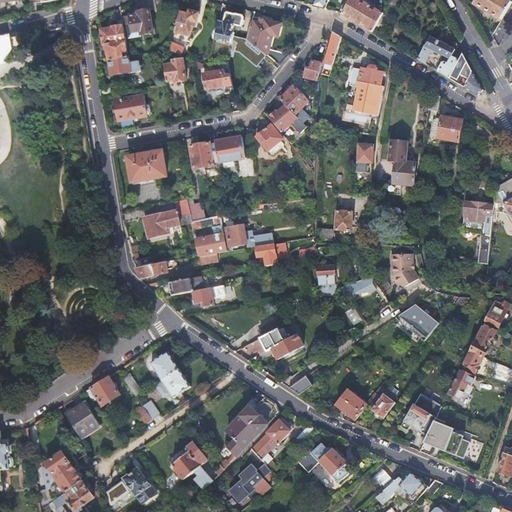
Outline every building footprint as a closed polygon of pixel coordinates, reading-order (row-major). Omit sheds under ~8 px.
[(316,0),(314,6),(326,9),(330,0),(316,0)] [(349,0),(344,9),(341,13),(359,24),(381,38),(393,18),(403,0),(389,0),(382,11),(363,1),(363,0),(349,0)] [(349,0),(345,0),(341,7),(344,9),(349,0)] [(477,0),(474,5),(501,22),(511,1),(511,0),(504,0),(505,1),(503,0),(477,0)] [(107,46),(109,61),(130,58),(122,7),(114,10),(117,24),(119,23),(120,27),(113,28),(113,30),(103,32),(105,47),(107,46)] [(126,16),(129,34),(142,32),(143,35),(152,34),(152,35),(153,35),(153,34),(155,33),(151,10),(139,12),(140,15),(126,16)] [(189,15),(181,13),(176,32),(191,36),(195,23),(197,23),(200,14),(190,12),(189,15)] [(225,23),(219,22),(214,40),(220,41),(219,45),(224,47),(225,42),(233,44),(234,43),(238,44),(239,39),(240,37),(238,36),(238,35),(236,34),(237,33),(235,32),(236,26),(243,28),(246,19),(245,19),(245,17),(238,15),(237,16),(230,14),(227,16),(225,23)] [(268,55),(269,49),(273,35),(278,36),(281,24),(254,18),(248,40),(268,55)] [(393,18),(381,38),(396,47),(408,27),(393,18)] [(333,33),(322,73),(331,75),(341,37),(333,33)] [(446,46),(429,36),(417,59),(437,71),(441,64),(449,61),(452,55),(453,52),(446,47),(446,46)] [(0,39),(0,61),(7,60),(6,54),(8,54),(11,49),(9,38),(0,39)] [(268,55),(248,40),(247,41),(239,39),(238,44),(235,51),(241,53),(258,67),(268,55)] [(173,42),(171,50),(181,55),(184,47),(173,42)] [(269,49),(268,55),(281,65),(288,56),(283,52),(269,49)] [(211,51),(207,65),(221,63),(223,55),(211,51)] [(441,64),(437,71),(444,75),(449,78),(460,59),(452,55),(449,61),(441,64)] [(130,58),(109,61),(111,76),(131,73),(141,72),(140,62),(132,64),(131,57),(130,58)] [(234,57),(221,63),(225,70),(226,73),(230,72),(229,68),(238,64),(234,57)] [(172,63),(163,64),(166,81),(175,80),(176,81),(186,79),(182,58),(171,60),(172,63)] [(466,63),(460,59),(449,78),(456,83),(466,63)] [(319,78),(322,63),(313,60),(312,64),(309,63),(306,77),(318,80),(319,78)] [(473,71),(469,64),(466,63),(456,83),(463,87),(473,72),(473,71)] [(353,68),(350,79),(360,81),(380,85),(382,73),(376,72),(377,69),(375,68),(372,67),(370,67),(369,70),(362,69),(362,70),(353,68)] [(226,90),(233,89),(230,72),(226,73),(225,70),(204,74),(206,90),(225,87),(226,90)] [(480,83),(473,72),(463,87),(476,95),(483,90),(480,83)] [(378,117),(384,87),(379,86),(380,85),(360,81),(350,79),(349,85),(358,87),(353,111),(378,117)] [(112,85),(102,87),(103,95),(117,92),(116,86),(112,85)] [(282,101),(293,112),(296,115),(309,102),(295,87),(282,101)] [(440,96),(432,92),(431,110),(439,111),(440,96)] [(145,94),(115,99),(118,120),(149,115),(145,94)] [(277,111),(270,118),(275,123),(281,131),(282,132),(292,122),(298,127),(304,122),(296,115),(293,112),(290,114),(284,108),(279,113),(277,111)] [(442,118),(438,136),(459,140),(463,119),(442,115),(442,118)] [(431,135),(438,136),(442,118),(437,117),(433,120),(431,135)] [(281,131),(275,123),(260,136),(272,150),(284,139),(279,133),(281,131)] [(244,138),(217,142),(217,144),(220,163),(247,159),(244,138)] [(390,140),(388,161),(392,161),(390,182),(413,185),(415,164),(404,162),(406,143),(390,140)] [(193,146),(191,146),(195,169),(215,166),(215,164),(212,145),(211,143),(207,144),(202,145),(193,146)] [(212,145),(215,164),(220,163),(217,144),(212,145)] [(356,161),(356,171),(366,171),(366,161),(372,162),(373,145),(357,144),(357,145),(356,161)] [(163,152),(128,158),(133,183),(167,177),(163,152)] [(511,178),(500,178),(498,176),(495,202),(505,204),(506,205),(511,215),(511,178)] [(98,189),(97,179),(87,180),(89,191),(98,189)] [(188,199),(176,202),(178,211),(146,218),(151,238),(170,233),(169,228),(181,225),(180,217),(192,215),(188,199)] [(479,263),(489,264),(492,235),(495,204),(487,203),(486,202),(485,201),(484,200),(483,200),(481,199),(480,199),(478,199),(477,199),(476,200),(474,201),(473,202),(467,201),(464,229),(482,231),(479,263)] [(336,211),(335,229),(351,230),(353,212),(336,211)] [(180,217),(181,225),(193,222),(192,215),(180,217)] [(213,218),(193,222),(195,229),(203,227),(202,225),(223,220),(222,216),(213,218)] [(244,224),(228,227),(231,244),(248,241),(248,245),(255,243),(274,239),(272,229),(246,235),(244,224)] [(334,239),(335,229),(319,229),(319,239),(334,239)] [(228,249),(225,231),(206,235),(206,237),(197,239),(201,255),(218,251),(228,249)] [(268,266),(285,263),(281,244),(257,249),(259,258),(266,256),(268,266)] [(218,251),(201,255),(203,263),(220,260),(218,251)] [(412,263),(413,263),(412,254),(392,254),(392,276),(398,284),(406,286),(419,278),(413,269),(412,269),(412,263)] [(301,260),(298,260),(299,267),(307,265),(306,259),(301,260)] [(167,262),(137,268),(143,278),(169,272),(167,262)] [(334,265),(318,267),(320,284),(336,283),(334,265)] [(172,283),(175,296),(196,291),(193,278),(172,283)] [(229,297),(227,285),(196,291),(198,303),(206,301),(206,303),(207,306),(218,304),(216,299),(229,297)] [(341,288),(344,298),(350,296),(348,287),(341,288)] [(471,297),(460,297),(458,301),(464,306),(471,297)] [(501,304),(495,301),(485,321),(498,327),(510,303),(504,301),(501,304)] [(418,303),(400,315),(429,338),(440,322),(418,303)] [(498,327),(485,321),(471,350),(485,357),(486,357),(490,349),(489,348),(497,331),(500,333),(502,329),(498,327)] [(264,335),(260,338),(266,350),(272,348),(278,358),(304,345),(298,334),(286,340),(280,328),(279,328),(275,322),(261,329),(264,335)] [(511,333),(502,329),(500,333),(499,334),(508,338),(511,333)] [(485,357),(471,350),(463,367),(477,374),(485,357)] [(164,381),(182,369),(172,353),(153,364),(164,381)] [(193,387),(182,369),(164,381),(175,399),(193,387)] [(461,370),(449,395),(462,401),(466,392),(470,394),(477,377),(476,376),(471,373),(461,370)] [(130,375),(124,379),(137,398),(143,394),(130,375)] [(308,376),(290,387),(300,394),(314,384),(308,376)] [(121,394),(109,377),(86,391),(92,399),(97,396),(104,406),(121,394)] [(387,389),(388,388),(383,385),(377,393),(381,396),(387,389)] [(355,420),(369,404),(350,388),(337,405),(355,420)] [(395,396),(387,389),(381,396),(379,398),(373,406),(371,409),(383,418),(395,403),(392,401),(395,396)] [(143,394),(137,398),(144,407),(153,421),(155,423),(162,418),(152,403),(155,401),(148,391),(143,394)] [(412,426),(429,436),(437,418),(443,407),(421,394),(402,427),(409,432),(412,426)] [(369,404),(373,406),(379,398),(376,395),(369,404)] [(280,405),(268,398),(255,411),(252,408),(228,431),(235,439),(228,446),(238,455),(238,456),(281,412),(280,405)] [(84,403),(66,416),(81,439),(100,426),(84,403)] [(153,421),(144,407),(135,413),(144,427),(153,421)] [(291,425),(283,417),(252,449),(265,464),(266,465),(273,459),(267,453),(278,443),(279,445),(292,432),(288,427),(291,425)] [(429,436),(425,443),(426,443),(426,444),(433,447),(433,446),(465,460),(472,444),(464,440),(465,437),(455,433),(456,430),(445,425),(447,422),(437,418),(429,436)] [(317,429),(309,424),(297,436),(303,443),(317,429)] [(0,431),(0,500),(4,501),(3,493),(5,493),(2,473),(10,471),(9,458),(10,458),(9,445),(2,446),(0,432),(0,431)] [(313,454),(312,454),(321,463),(341,483),(351,473),(346,467),(349,464),(334,448),(330,451),(323,443),(313,454)] [(174,473),(183,483),(195,472),(201,467),(209,461),(202,454),(204,453),(199,447),(197,448),(194,444),(186,451),(188,453),(173,465),(177,471),(174,473)] [(506,446),(497,470),(499,471),(499,473),(505,475),(506,474),(511,475),(511,447),(511,448),(506,446)] [(139,455),(147,466),(153,462),(147,449),(139,455)] [(312,454),(313,454),(310,451),(299,463),(310,473),(321,463),(312,454)] [(64,494),(81,482),(62,456),(45,467),(52,477),(46,481),(52,491),(58,486),(64,494)] [(248,497),(252,501),(259,495),(253,487),(271,471),(266,465),(265,464),(258,469),(253,463),(240,475),(243,479),(229,491),(241,503),(248,497)] [(201,467),(195,472),(198,476),(196,478),(205,489),(213,481),(201,467)] [(138,470),(125,480),(126,482),(132,490),(137,497),(137,496),(144,506),(158,495),(151,486),(150,487),(146,482),(148,481),(148,478),(146,475),(142,474),(142,475),(138,470)] [(253,487),(259,495),(270,486),(266,482),(275,474),(272,470),(271,471),(253,487)] [(411,508),(425,493),(430,488),(411,472),(409,473),(407,472),(376,497),(382,504),(390,497),(391,498),(396,494),(401,501),(404,498),(411,508)] [(431,498),(444,484),(436,481),(430,488),(425,493),(431,498)] [(67,505),(69,507),(72,511),(76,511),(93,500),(81,482),(64,494),(63,494),(69,503),(67,505)] [(132,490),(126,482),(124,484),(122,482),(106,493),(110,507),(130,493),(129,492),(132,490)] [(45,490),(37,495),(40,511),(50,504),(53,502),(45,490)] [(81,511),(80,510),(76,511),(63,511),(61,509),(67,505),(69,503),(63,494),(53,502),(50,504),(55,511),(54,511),(81,511)]
